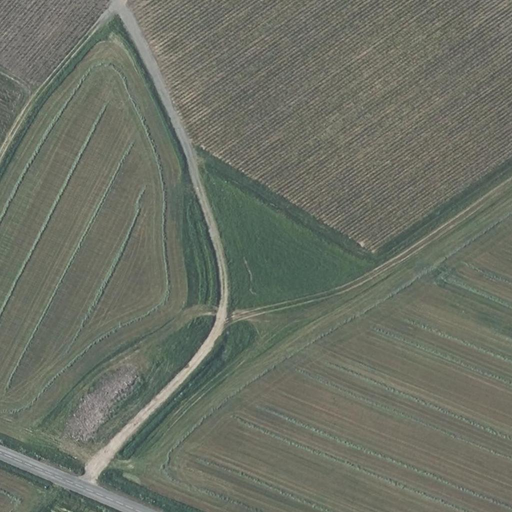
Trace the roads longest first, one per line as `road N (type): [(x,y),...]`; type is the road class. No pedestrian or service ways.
road 1 (track): [(79,486),(216,344),(228,291),(214,227),(117,0)]
road 2 (track): [(0,153),(39,92),(121,0)]
road 3 (tertiary): [(0,453),(138,511)]
